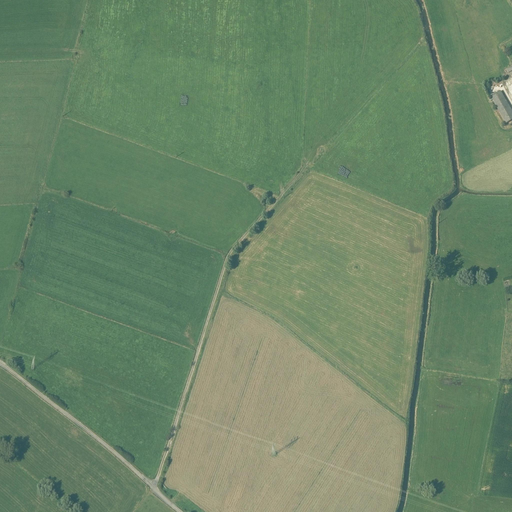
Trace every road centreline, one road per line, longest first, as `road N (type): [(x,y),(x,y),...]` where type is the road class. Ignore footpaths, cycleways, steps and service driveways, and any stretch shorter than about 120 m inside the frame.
road 1 (track): [(153,488),(229,254),(304,168)]
road 2 (unclassified): [(0,363),(180,511)]
